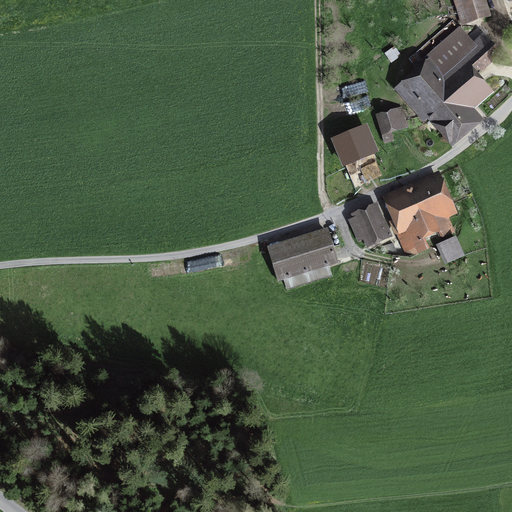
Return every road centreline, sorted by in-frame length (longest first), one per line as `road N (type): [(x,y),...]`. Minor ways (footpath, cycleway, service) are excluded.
road 1 (unclassified): [(511,102),(422,173),(329,216),(205,251),(0,265)]
road 2 (track): [(329,216),(316,142),(315,0)]
road 3 (track): [(340,212),(355,250),(368,257),(420,264),(429,260),(431,242)]
